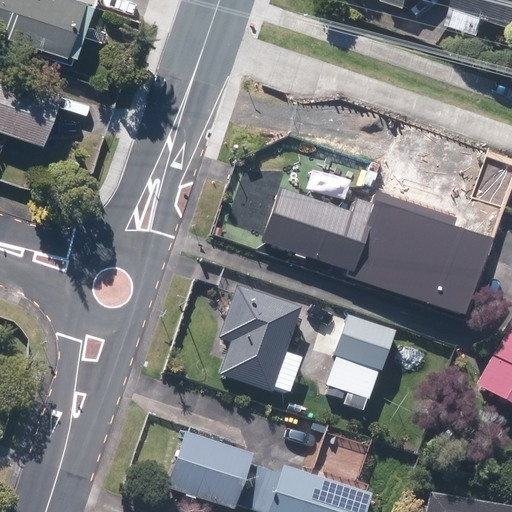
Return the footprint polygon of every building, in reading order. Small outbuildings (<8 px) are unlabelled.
[(0,0),(0,41),(60,61),(61,58),(68,61),(86,11),(78,8),(79,8),(56,0),(0,0)] [(511,0),(417,0),(441,0),(455,5),(453,12),(511,32),(511,0)] [(0,78),(0,136),(35,149),(54,98),(0,78)] [(276,187),(256,245),(462,316),(489,237),(377,198),(370,219),(276,187)] [(216,380),(267,396),(293,314),(229,294),(214,341),(228,345),(216,380)] [(511,311),(469,391),(511,414),(511,311)] [(388,335),(343,320),(331,356),(333,357),(322,388),(361,402),(373,371),(375,371),(388,335)] [(181,437),(162,491),(221,511),(227,511),(230,506),(247,511),(358,511),(362,501),(276,471),(275,475),(243,464),(244,459),(181,437)] [(511,511),(511,508),(433,494),(430,511),(511,511)]
